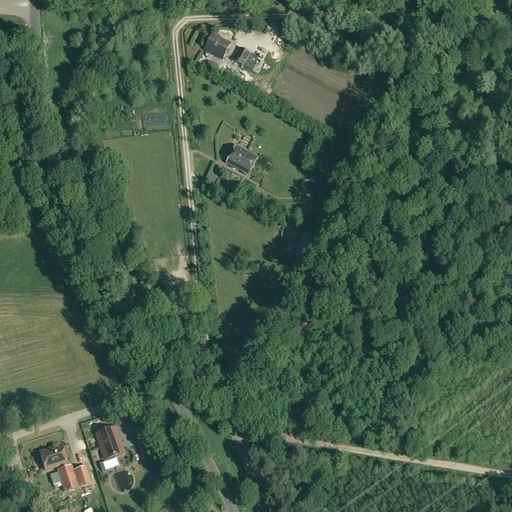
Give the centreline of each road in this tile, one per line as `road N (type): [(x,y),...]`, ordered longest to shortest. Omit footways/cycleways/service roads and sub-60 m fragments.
road 1 (track): [(213,381),(176,28),(192,18),(490,11),(504,0)]
road 2 (tertiary): [(233,511),(59,163),(35,50),(34,4)]
road 3 (track): [(233,436),(511,475)]
road 4 (residential): [(213,511),(160,425),(135,402),(0,440)]
road 5 (track): [(141,405),(38,197)]
road 6 (unclassified): [(264,511),(213,381)]
